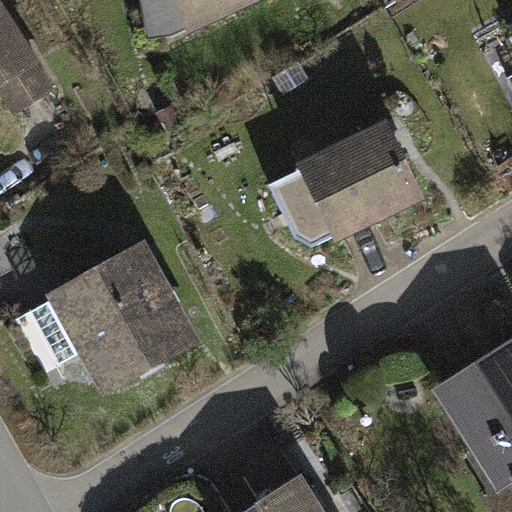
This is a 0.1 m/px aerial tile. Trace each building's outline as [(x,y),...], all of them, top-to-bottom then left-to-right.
[(16,0),(0,0),(0,92),(6,89),(22,115),(66,88),(50,62),(54,60),(16,0)] [(259,0),(140,0),(155,36),(184,24),(190,33),(259,0)] [(433,198),(393,118),(303,162),(322,201),(287,218),(299,241),(334,224),(343,242),(433,198)] [(205,338),(149,239),(50,294),(107,394),(205,338)] [(511,511),(511,342),(442,388),(480,448),(469,455),(489,487),(476,495),(487,511),(511,511)] [(331,511),(306,470),(239,511),(331,511)]
